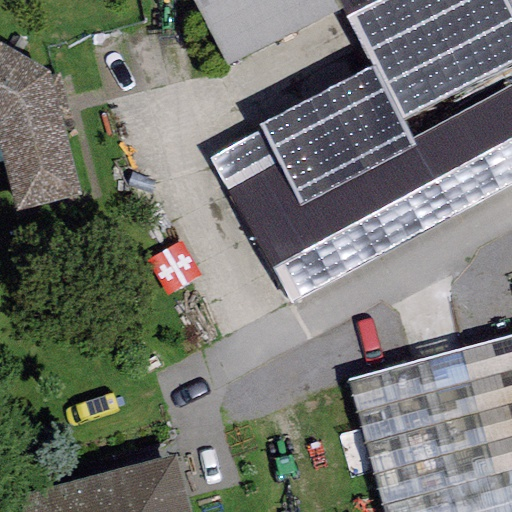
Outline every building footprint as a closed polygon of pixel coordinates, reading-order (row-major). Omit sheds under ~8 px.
[(191,0),(227,68),(341,8),(337,0),(191,0)] [(511,0),(337,0),(341,8),(371,66),(402,122),(511,64),(511,0)] [(0,42),(0,149),(16,212),(80,196),(49,73),(0,42)] [(511,187),(511,88),(511,86),(411,139),(402,122),(371,66),(258,127),(260,131),(210,158),(291,306),(511,187)] [(511,511),(511,339),(350,384),(385,511),(511,511)] [(190,511),(175,454),(18,496),(22,511),(190,511)]
